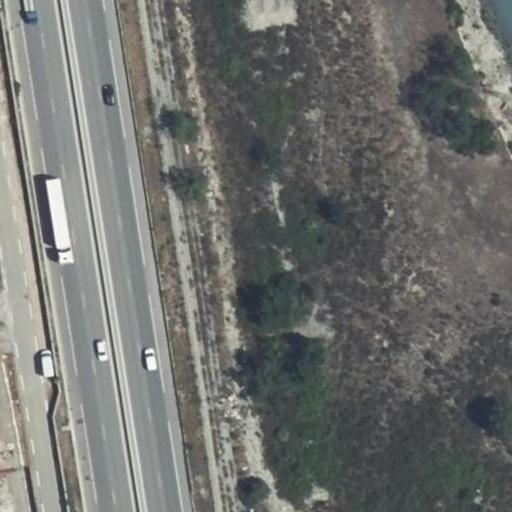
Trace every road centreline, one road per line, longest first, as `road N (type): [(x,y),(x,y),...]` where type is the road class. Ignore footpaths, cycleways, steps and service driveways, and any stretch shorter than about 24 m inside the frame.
road 1 (trunk): [(37,0),(117,511)]
road 2 (trunk): [(164,511),(84,0)]
road 3 (unclassified): [(0,145),(58,511)]
